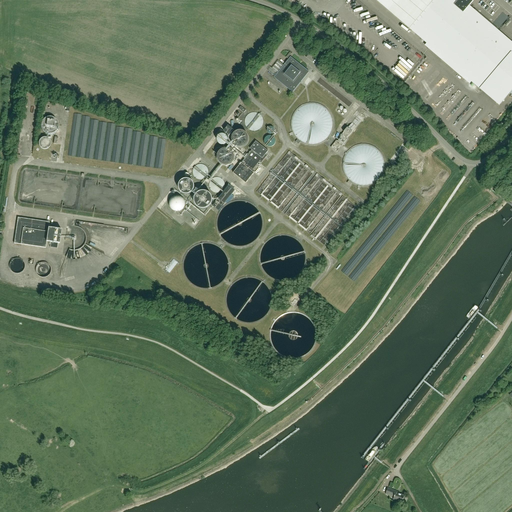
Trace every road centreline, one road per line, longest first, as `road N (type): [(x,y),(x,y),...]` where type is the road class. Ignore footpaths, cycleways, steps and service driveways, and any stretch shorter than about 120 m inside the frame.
road 1 (unclassified): [(511,133),(471,166),(370,69),(309,25),(252,0)]
road 2 (unclassified): [(511,316),(396,469)]
